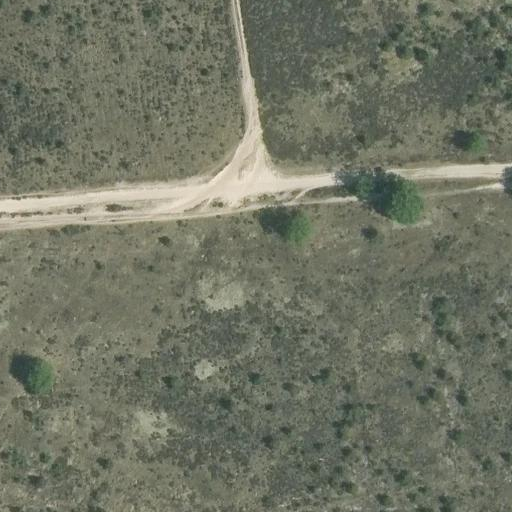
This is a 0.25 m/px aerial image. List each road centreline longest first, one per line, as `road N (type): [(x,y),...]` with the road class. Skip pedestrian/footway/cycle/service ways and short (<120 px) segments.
road 1 (track): [(267,191),(0,208)]
road 2 (track): [(511,172),(267,191)]
road 3 (track): [(267,191),(236,0)]
